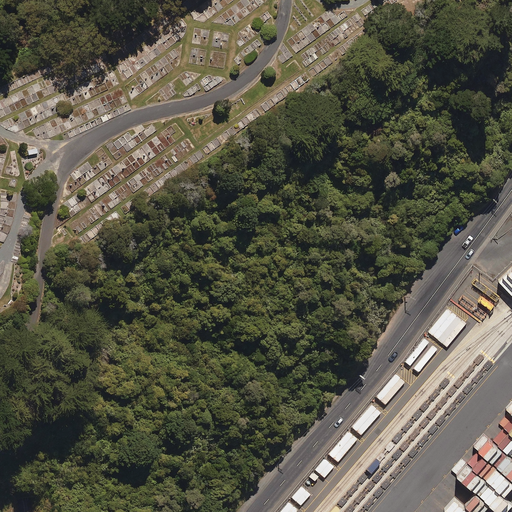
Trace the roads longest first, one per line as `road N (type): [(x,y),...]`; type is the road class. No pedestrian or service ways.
road 1 (secondary): [(257,511),(511,189)]
road 2 (residential): [(0,375),(36,313),(50,214),(75,150)]
